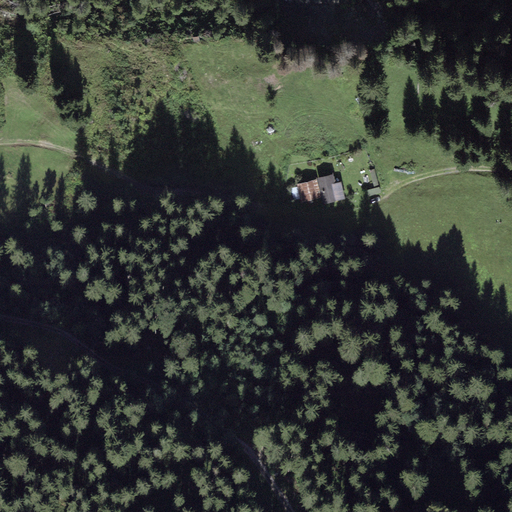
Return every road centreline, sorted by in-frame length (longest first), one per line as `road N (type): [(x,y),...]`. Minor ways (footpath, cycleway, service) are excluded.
road 1 (track): [(289,511),(230,433),(58,329),(0,316)]
road 2 (track): [(0,141),(83,156),(154,189),(210,191),(272,207)]
road 3 (track): [(384,195),(437,173),(511,168)]
